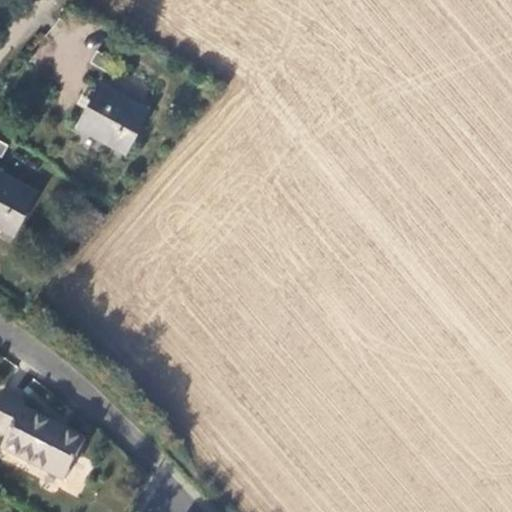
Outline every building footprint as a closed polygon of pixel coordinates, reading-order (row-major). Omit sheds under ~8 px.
[(129,58),(106,44),(101,54),(124,68),(129,58)] [(156,107),(109,79),(82,125),(130,153),(156,107)] [(14,139),(0,130),(0,146),(6,150),(14,139)] [(42,184),(0,161),(0,216),(19,227),(42,184)] [(47,469),(70,430),(64,428),(63,430),(24,409),(26,405),(0,391),(0,434),(6,438),(2,447),(47,469)] [(84,439),(70,430),(47,469),(66,478),(84,439)]
